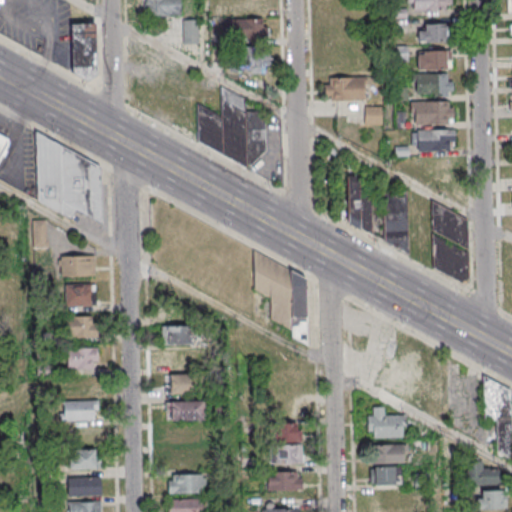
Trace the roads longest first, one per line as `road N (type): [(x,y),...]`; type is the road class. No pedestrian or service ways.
road 1 (primary): [(511,354),(39,96)]
road 2 (residential): [(133,511),(123,174),(108,0)]
road 3 (residential): [(483,339),(474,0)]
road 4 (residential): [(334,511),(328,254)]
road 5 (residential): [(298,238),(291,0)]
